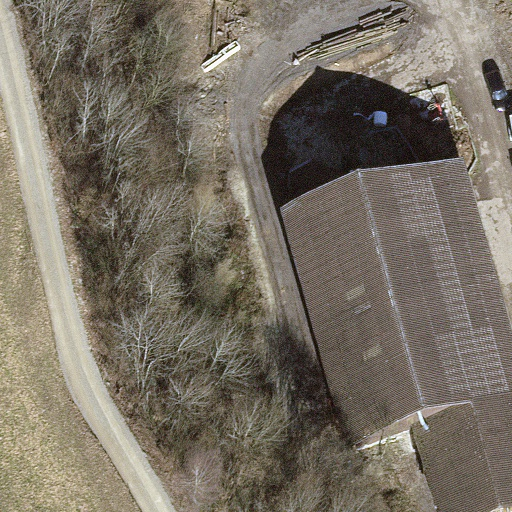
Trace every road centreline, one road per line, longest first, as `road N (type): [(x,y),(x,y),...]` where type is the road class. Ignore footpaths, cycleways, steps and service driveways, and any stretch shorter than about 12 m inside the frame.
road 1 (residential): [(0,28),(74,356),(157,511)]
road 2 (residential): [(444,0),(511,186)]
